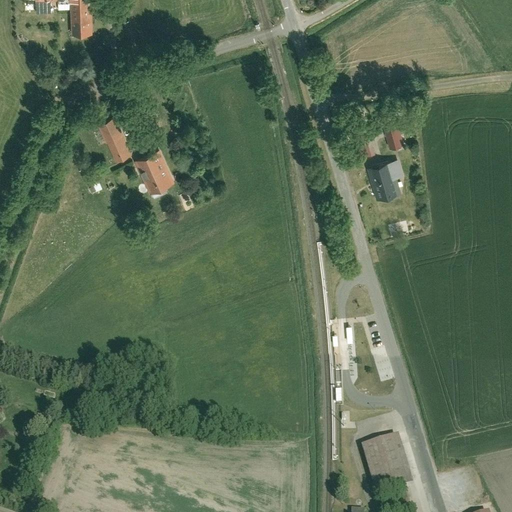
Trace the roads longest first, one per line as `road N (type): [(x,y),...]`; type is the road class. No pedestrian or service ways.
road 1 (unclassified): [(439,511),(297,28)]
road 2 (residential): [(297,28),(113,70),(69,91),(46,122),(0,267)]
